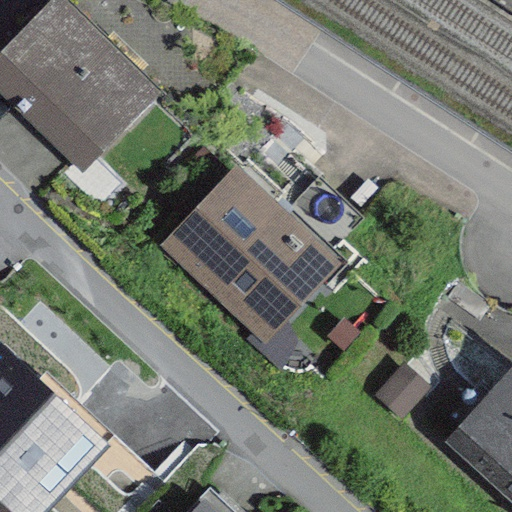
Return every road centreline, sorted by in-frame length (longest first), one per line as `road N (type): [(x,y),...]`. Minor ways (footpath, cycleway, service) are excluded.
road 1 (residential): [(342,511),(0,202)]
road 2 (residential): [(511,179),(230,0)]
